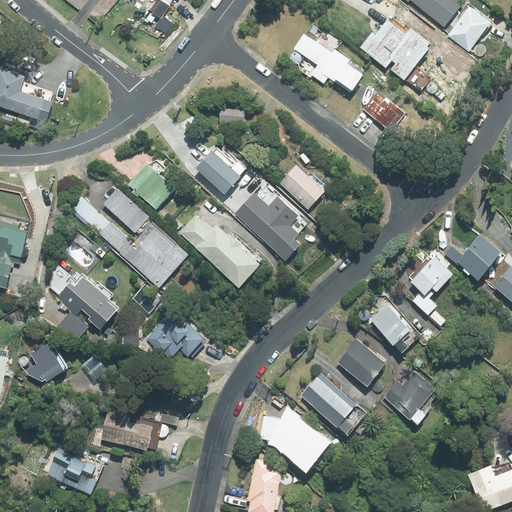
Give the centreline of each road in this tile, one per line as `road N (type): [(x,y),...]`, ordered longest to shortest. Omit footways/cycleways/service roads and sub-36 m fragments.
road 1 (residential): [(200,511),(219,429),(244,375),(428,206)]
road 2 (residential): [(428,206),(207,34)]
road 3 (residential): [(143,106),(18,0)]
road 4 (residential): [(0,155),(70,147),(143,106)]
road 5 (residential): [(428,206),(471,158),(511,86)]
